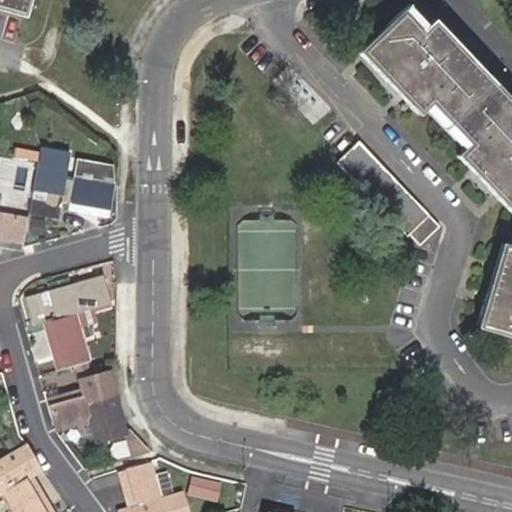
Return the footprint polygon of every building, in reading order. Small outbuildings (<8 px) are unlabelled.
[(25,0),(0,0),(0,9),(21,15),(25,0)] [(406,3),(400,8),(421,30),(427,25),(406,3)] [(456,154),(511,211),(511,100),(433,19),(427,25),(421,30),(400,8),(357,50),(417,112),(423,107),(428,101),(468,143),(462,149),(456,154)] [(428,101),(423,107),(462,149),(468,143),(428,101)] [(358,139),(337,159),(408,232),(429,212),(358,139)] [(114,182),(75,174),(73,174),(72,181),(64,179),(69,151),(40,145),(28,212),(58,217),(61,197),(68,199),(67,205),(110,212),(115,182),(114,182)] [(77,157),(75,174),(114,182),(115,163),(77,157)] [(0,243),(22,247),(27,217),(0,212),(0,243)] [(295,223),(265,222),(265,238),(295,239),(295,223)] [(511,244),(508,243),(501,241),(476,324),(511,335),(511,244)] [(102,272),(23,295),(32,324),(50,319),(52,326),(46,328),(58,369),(72,364),(87,360),(74,319),(70,320),(68,314),(111,300),(102,272)] [(97,443),(127,434),(106,368),(91,373),(87,360),(72,364),(83,396),(74,399),(73,392),(44,400),(53,429),(82,420),(80,416),(88,414),(97,443)] [(40,468),(25,442),(0,456),(0,492),(6,489),(9,495),(5,497),(14,511),(50,511),(32,481),(27,484),(23,478),(40,468)] [(117,511),(186,511),(182,493),(171,496),(165,472),(152,476),(149,465),(119,473),(127,502),(134,500),(136,506),(117,511)]
